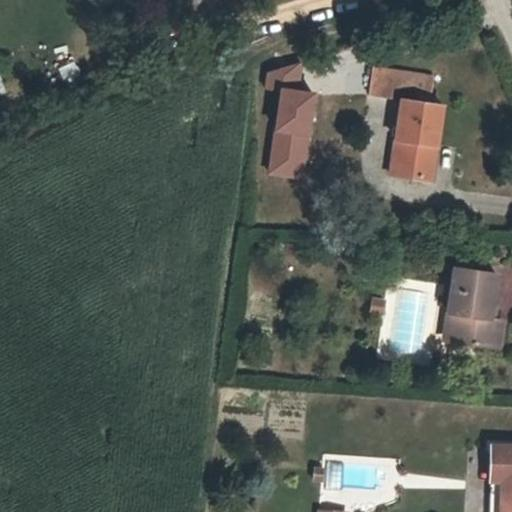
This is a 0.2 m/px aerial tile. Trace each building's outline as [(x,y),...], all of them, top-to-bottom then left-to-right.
[(358,0),(325,0),(325,21),(358,21),(358,0)] [(274,90),(264,175),(302,179),(312,89),(297,87),(299,69),(264,65),(261,89),(274,90)] [(400,100),(389,175),(429,181),(440,105),(429,104),(433,76),(371,68),(367,95),(400,100)] [(452,270),(445,314),(454,315),(452,332),(475,335),(474,345),(496,348),(500,321),(488,319),(493,276),(452,270)] [(369,294),(366,314),(380,316),(384,297),(369,294)] [(454,315),(445,314),(441,340),(474,345),(475,335),(452,332),(454,315)] [(511,511),(511,445),(490,445),(489,480),(500,481),(499,511),(511,511)] [(312,480),(321,481),(322,468),(313,468),(312,480)] [(499,511),(500,481),(489,480),(488,511),(499,511)]
